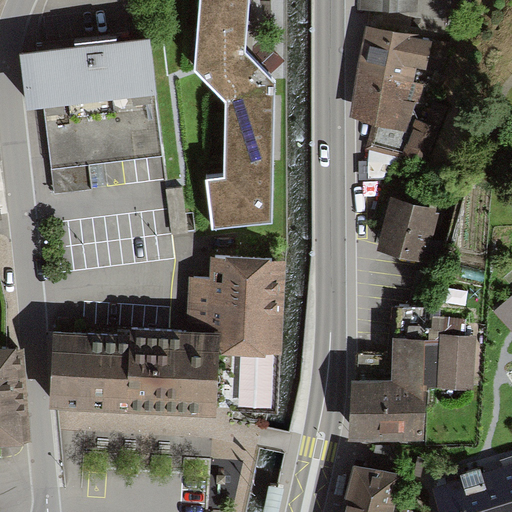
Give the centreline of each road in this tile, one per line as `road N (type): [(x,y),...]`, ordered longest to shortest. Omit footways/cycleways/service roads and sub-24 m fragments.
road 1 (residential): [(19,0),(1,64),(43,511)]
road 2 (primary): [(331,0),(331,329),(305,511)]
